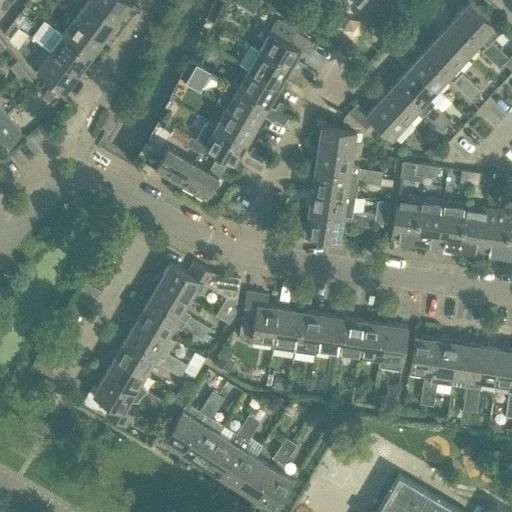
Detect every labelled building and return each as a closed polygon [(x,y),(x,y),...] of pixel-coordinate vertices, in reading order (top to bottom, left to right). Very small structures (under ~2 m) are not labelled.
[(104,37),(117,20),(90,0),(88,0),(77,16),(104,37)] [(90,0),(117,20),(130,2),(128,0),(90,0)] [(256,0),(230,0),(252,14),(260,2),(256,0)] [(469,0),(454,16),(481,40),(496,24),(469,0)] [(20,11),(12,22),(19,27),(26,16),(20,11)] [(91,54),(104,37),(77,16),(64,34),(91,54)] [(466,56),(481,40),(454,16),(440,32),(466,56)] [(295,30),(296,28),(278,18),(271,30),(270,30),(259,49),(311,79),(315,71),(295,59),(301,48),(309,53),(315,42),(295,30)] [(12,22),(4,32),(11,36),(9,39),(18,46),(28,34),(19,27),(12,22)] [(78,71),(91,54),(64,34),(56,27),(43,44),(51,50),(51,51),(78,71)] [(452,72),(466,56),(440,32),(425,48),(452,72)] [(491,59),(500,49),(491,40),(482,50),(491,59)] [(240,63),(248,68),(279,86),(285,75),(306,87),(311,79),(259,49),(251,44),(240,63)] [(437,88),(452,72),(425,48),(411,64),(437,88)] [(500,49),(491,59),(500,66),(509,57),(500,49)] [(65,90),(78,71),(51,51),(38,69),(65,90)] [(18,75),(25,70),(17,61),(11,66),(18,75)] [(428,109),(433,104),(434,102),(429,97),(437,88),(411,64),(396,80),(428,109)] [(248,68),(237,86),(237,87),(289,117),(294,109),(273,97),(279,86),(248,68)] [(25,70),(18,75),(26,86),(33,80),(25,70)] [(462,90),(471,80),(462,72),(453,82),(462,90)] [(424,114),(428,109),(396,80),(381,96),(407,120),(416,110),(422,116),(424,114)] [(471,80),(462,90),(471,98),(480,88),(471,80)] [(217,100),(226,105),(257,123),(264,112),(285,125),(289,117),(237,87),(237,86),(228,81),(217,100)] [(50,102),(58,92),(51,86),(43,96),(50,102)] [(392,137),(407,120),(381,96),(368,111),(356,101),(348,110),(367,127),(373,120),(392,137)] [(433,122),(442,112),(433,104),(428,109),(424,114),(433,122)] [(226,105),(215,124),(246,142),(257,123),(226,105)] [(362,132),(367,127),(348,110),(344,115),(342,127),(321,124),(318,146),(353,151),(360,152),(362,142),(355,141),(356,131),(362,132)] [(166,111),(161,119),(170,123),(172,119),(170,113),(166,111)] [(7,112),(0,117),(0,145),(21,129),(7,112)] [(442,112),(433,122),(441,130),(451,120),(442,112)] [(230,158),(235,161),(246,142),(215,124),(207,119),(195,138),(204,143),(219,152),(230,158)] [(170,134),(185,143),(190,135),(175,126),(170,134)] [(185,143),(199,151),(204,143),(195,138),(190,135),(185,143)] [(253,146),(268,154),(272,147),(258,138),(253,146)] [(429,156),(432,157),(440,148),(433,143),(424,151),(429,156)] [(263,162),(268,154),(253,146),(249,154),(263,162)] [(352,161),(353,151),(318,146),(315,168),(358,174),(359,167),(359,165),(352,161)] [(181,183),(194,161),(168,147),(155,169),(181,183)] [(207,198),(230,158),(219,152),(209,170),(194,161),(181,183),(207,198)] [(424,175),(426,163),(415,162),(414,173),(424,175)] [(435,165),(433,164),(426,163),(424,175),(434,176),(435,165)] [(369,182),(371,169),(359,167),(358,174),(357,180),(358,181),(369,182)] [(357,180),(358,174),(315,168),(312,189),(347,194),(356,195),(358,181),(357,180)] [(469,181),(471,170),(462,168),(460,180),(469,181)] [(371,169),(369,182),(380,184),(382,171),(371,169)] [(479,183),(481,172),(481,171),(471,170),(469,181),(479,183)] [(344,215),(347,194),(312,189),(309,209),(344,215)] [(415,240),(421,196),(398,192),(391,237),(415,240)] [(437,244),(444,199),(421,196),(415,240),(437,244)] [(460,247),(466,203),(444,199),(437,244),(460,247)] [(482,251),(489,206),(466,203),(460,247),(482,251)] [(505,254),(511,209),(489,206),(482,251),(505,254)] [(340,237),(344,215),(309,209),(305,232),(340,237)] [(362,225),(364,212),(353,210),(351,223),(362,225)] [(364,212),(362,225),(374,227),(375,220),(376,214),(364,212)] [(188,271),(170,261),(159,280),(189,298),(195,289),(202,294),(208,284),(228,296),(237,297),(240,277),(215,273),(194,261),(188,271)] [(192,333),(199,320),(189,314),(190,312),(183,308),(189,298),(159,280),(148,298),(179,316),(186,320),(182,327),(192,333)] [(302,301),(304,285),(295,283),(293,299),(302,301)] [(304,285),(302,301),(311,302),(313,286),(304,285)] [(344,307),(346,291),(337,290),(335,306),(344,307)] [(253,336),(274,340),(279,305),(267,303),(268,294),(246,291),(239,337),(240,337),(250,342),(253,336)] [(346,291),(344,307),(353,308),(355,292),(346,291)] [(387,313),(389,297),(380,296),(378,312),(387,313)] [(396,315),(398,299),(389,297),(387,313),(396,315)] [(182,327),(186,320),(179,316),(148,298),(137,317),(168,335),(174,324),(181,328),(182,327)] [(272,347),(294,350),(295,343),(301,308),(279,305),(274,340),(272,347)] [(316,353),(317,346),(322,312),(301,308),(295,343),(294,350),(316,353)] [(337,349),(337,350),(343,315),(322,312),(317,346),(337,349)] [(359,353),(364,318),(343,315),(337,350),(359,353)] [(137,317),(126,336),(157,354),(164,358),(160,364),(171,369),(177,358),(167,352),(174,339),(168,335),(137,317)] [(359,353),(381,356),(386,321),(381,320),(364,318),(359,353)] [(199,320),(192,333),(202,339),(210,326),(199,320)] [(379,365),(401,369),(407,324),(386,321),(381,356),(379,365)] [(432,372),(437,337),(415,334),(409,368),(432,372)] [(115,355),(146,373),(153,361),(159,365),(160,364),(164,358),(157,354),(126,336),(115,355)] [(424,379),(422,390),(434,392),(435,392),(437,381),(452,383),(453,375),(458,340),(437,337),(432,372),(431,380),(424,379)] [(474,386),(475,378),(480,343),(458,340),(453,375),(465,377),(464,385),(467,385),(470,386),(474,386)] [(478,379),(495,381),(501,347),(480,343),(475,378),(478,379)] [(511,383),(511,348),(501,347),(495,381),(511,383)] [(228,371),(235,360),(221,350),(214,362),(228,371)] [(136,391),(146,373),(115,355),(105,373),(136,391)] [(177,358),(171,369),(181,375),(187,364),(177,358)] [(83,401),(126,426),(132,415),(124,410),(136,391),(105,373),(98,386),(93,383),(83,401)] [(273,388),(287,390),(289,378),(275,376),(273,388)] [(480,387),(474,386),(470,386),(467,385),(465,397),(478,399),(480,387)] [(367,390),(355,388),(354,400),(365,401),(367,390)] [(145,405),(148,407),(155,395),(145,389),(138,401),(145,405)] [(171,401),(166,401),(163,406),(177,415),(188,397),(178,390),(171,401)] [(218,408),(224,397),(213,390),(207,400),(218,408)] [(433,404),(435,392),(434,392),(422,390),(420,402),(433,404)] [(155,395),(148,407),(159,413),(163,406),(166,401),(164,400),(155,395)] [(476,411),(478,399),(465,397),(463,409),(476,411)] [(211,418),(218,408),(207,400),(200,411),(211,418)] [(201,420),(182,408),(164,438),(182,450),(201,420)] [(249,413),(243,424),(254,431),(260,420),(249,413)] [(201,420),(182,450),(201,462),(219,432),(201,420)] [(250,437),(254,431),(243,424),(237,433),(224,424),(219,432),(201,462),(219,473),(241,438),(247,441),(250,437)] [(237,485),(256,455),(255,454),(262,444),(250,437),(247,441),(241,438),(219,473),(237,485)] [(290,454),(297,444),(286,437),(279,447),(290,454)] [(284,465),(290,454),(279,447),(272,457),(284,465)] [(255,496),(274,467),(256,455),(237,485),(255,496)] [(274,467),(255,496),(275,509),(293,479),(274,467)] [(464,511),(436,495),(400,474),(377,511),(371,511),(370,511),(509,511),(497,504),(492,511),(464,511)]
